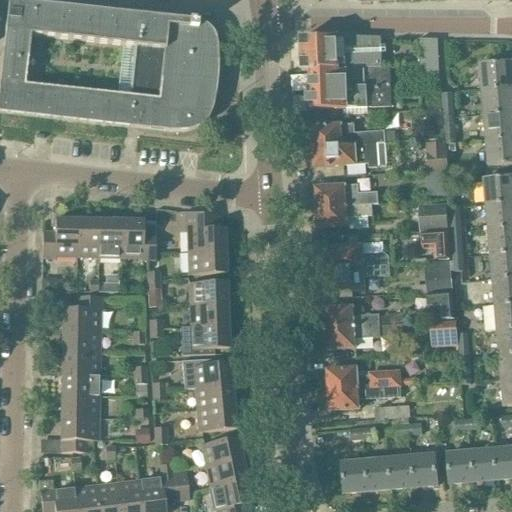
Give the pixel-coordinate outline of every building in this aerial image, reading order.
[(211,30),(210,29),(208,28),(205,25),(203,25),(199,24),(197,23),(190,22),(188,22),(187,22),(185,22),(184,22),(182,22),(181,22),(157,19),(44,7),(35,6),(7,3),(1,63),(0,70),(0,114),(129,129),(170,133),(180,133),(186,133),(191,132),(196,130),(198,129),(200,128),(202,126),(204,124),(206,123),(208,121),(210,116),(211,112),(213,107),(214,103),(215,98),(217,83),(218,78),(218,68),(219,63),(219,59),(219,55),(219,51),(218,47),(217,43),(216,39),(215,37),(215,35),(214,33),(212,32),(211,30)] [(302,70),(302,73),(339,71),(340,77),(367,75),(367,73),(384,72),(383,68),(382,39),(347,38),(301,39),(302,70)] [(426,77),(442,77),(440,48),(440,42),(438,42),(438,41),(419,40),(420,68),(425,68),(426,77)] [(511,63),(480,66),(483,92),(511,89),(511,63)] [(367,75),(340,77),(339,71),(302,73),(303,94),(299,94),(299,111),(312,110),(312,115),(392,110),(390,68),(383,68),(384,72),(367,73),(367,75)] [(511,115),(511,89),(483,92),(485,117),(511,115)] [(452,94),(443,95),(444,107),(453,107),(452,94)] [(443,95),(421,97),(422,111),(444,110),(444,107),(443,95)] [(444,110),(445,120),(454,119),(453,107),(444,107),(444,110)] [(430,113),(431,132),(442,132),(441,112),(430,113)] [(487,143),(511,140),(511,115),(485,117),(487,143)] [(455,132),(454,119),(445,120),(446,133),(455,132)] [(312,128),(313,149),(368,145),(386,144),(385,133),(355,135),(355,125),(312,128)] [(446,133),(447,145),(455,145),(455,132),(446,133)] [(511,166),(511,140),(487,143),(490,168),(511,166)] [(386,144),(368,145),(313,149),(315,169),(369,166),(369,170),(388,169),(386,144)] [(448,145),(426,147),(428,173),(449,172),(448,145)] [(445,173),(427,174),(428,187),(446,185),(445,173)] [(511,178),(485,181),(487,206),(511,203),(511,178)] [(316,189),(317,210),(372,207),(379,206),(378,194),(359,196),(359,186),(316,189)] [(511,229),(511,203),(487,206),(489,231),(511,229)] [(348,220),(373,218),(372,207),(317,210),(319,241),(346,239),(346,229),(348,228),(348,220)] [(419,210),(421,234),(444,232),(443,209),(419,210)] [(460,210),(451,210),(452,223),(461,222),(460,210)] [(224,231),(221,231),(220,218),(185,214),(185,233),(187,233),(188,255),(225,254),(224,231)] [(55,259),(73,259),(74,222),(55,222),(55,234),(43,234),(42,261),(55,261),(55,259)] [(96,222),(74,222),(73,259),(96,259),(96,222)] [(96,259),(120,260),(121,223),(96,222),(96,259)] [(453,236),(461,235),(461,222),(452,223),(453,236)] [(121,223),(120,260),(142,260),(142,262),(155,263),(155,236),(143,236),(143,223),(121,223)] [(492,256),(511,254),(511,229),(489,231),(492,256)] [(448,232),(422,234),(423,251),(434,250),(435,261),(450,260),(448,232)] [(453,236),(453,248),(462,248),(461,235),(453,236)] [(346,239),(319,241),(321,271),(376,268),(376,267),(390,266),(389,258),(384,254),(363,256),(362,247),(347,248),(346,239)] [(463,260),(462,248),(453,248),(454,261),(463,260)] [(226,276),(225,254),(188,255),(189,277),(226,276)] [(511,280),(511,254),(492,256),(494,282),(511,280)] [(454,261),(455,273),(462,273),(464,273),(463,260),(454,261)] [(376,267),(376,268),(321,271),(322,291),(351,290),(351,294),(366,293),(365,279),(391,278),(390,266),(376,267)] [(146,284),(158,284),(157,276),(145,276),(146,284)] [(425,279),(426,295),(453,293),(451,277),(425,279)] [(42,292),(56,293),(56,284),(51,279),(42,279),(42,292)] [(496,307),(511,305),(511,280),(494,282),(496,307)] [(86,294),(95,294),(95,282),(86,282),(86,294)] [(158,293),(158,284),(146,284),(146,294),(158,293)] [(189,285),(190,308),(227,306),(226,284),(189,285)] [(106,294),(119,294),(120,285),(106,285),(106,294)] [(440,321),(455,320),(453,294),(427,296),(428,312),(439,311),(440,321)] [(63,311),(63,333),(100,334),(100,312),(103,312),(103,299),(75,299),(75,311),(63,311)] [(511,330),(511,305),(496,307),(498,332),(511,330)] [(228,329),(227,306),(190,308),(191,330),(228,329)] [(323,311),(325,332),(380,328),(393,327),(398,327),(404,327),(403,315),(389,316),(390,318),(379,319),(379,317),(354,318),(354,309),(323,311)] [(148,331),(160,331),(159,323),(147,323),(148,331)] [(412,337),(411,326),(404,327),(398,327),(393,327),(394,338),(412,337)] [(441,347),(457,346),(456,326),(432,327),(433,339),(437,339),(437,343),(441,347)] [(380,328),(325,332),(326,352),(357,350),(356,341),(380,339),(380,328)] [(228,329),(191,330),(180,330),(181,358),(213,357),(213,351),(228,351),(228,329)] [(500,357),(511,356),(511,330),(498,332),(500,357)] [(160,340),(160,331),(148,331),(148,341),(160,340)] [(100,356),(100,334),(63,333),(62,355),(100,356)] [(468,335),(459,336),(460,348),(469,348),(468,335)] [(144,349),(143,337),(131,338),(132,350),(144,349)] [(460,348),(461,361),(469,361),(469,348),(460,348)] [(62,355),(62,377),(99,378),(100,356),(62,355)] [(511,381),(511,356),(500,357),(503,383),(511,381)] [(215,361),(182,364),(184,393),(195,391),(232,388),(230,365),(216,366),(215,361)] [(461,374),(470,373),(469,361),(461,361),(461,374)] [(133,378),(145,378),(145,369),(133,370),(133,378)] [(327,372),(328,393),(384,389),(395,388),(402,388),(401,372),(368,374),(368,378),(358,379),(358,370),(327,372)] [(470,373),(461,374),(462,386),(471,386),(470,373)] [(99,401),(99,378),(62,377),(62,400),(99,401)] [(146,387),(145,378),(133,378),(134,388),(146,387)] [(511,381),(503,383),(505,409),(511,408),(511,381)] [(150,395),(162,394),(162,385),(150,386),(150,395)] [(234,409),(232,388),(195,391),(197,413),(234,409)] [(395,388),(384,389),(328,393),(330,413),(360,411),(360,402),(401,399),(401,390),(402,389),(402,388),(395,388)] [(163,404),(162,394),(150,395),(151,404),(163,404)] [(62,400),(61,421),(98,422),(99,401),(62,400)] [(394,421),(410,420),(412,419),(410,407),(378,410),(379,422),(386,422),(394,421)] [(236,431),(234,409),(197,413),(199,435),(236,431)] [(147,422),(147,413),(135,414),(135,422),(147,422)] [(469,430),(469,421),(464,422),(463,415),(449,416),(450,423),(456,423),(456,431),(469,430)] [(511,425),(511,417),(503,418),(504,426),(511,425)] [(481,429),(480,420),(469,421),(469,430),(481,429)] [(61,421),(61,443),(61,455),(88,455),(88,443),(98,443),(98,422),(61,421)] [(410,427),(411,435),(424,434),(423,426),(410,427)] [(410,427),(397,428),(398,436),(411,435),(410,427)] [(148,442),(148,429),(135,429),(135,443),(148,442)] [(167,429),(154,430),(154,439),(167,438),(167,429)] [(376,430),(363,432),(363,441),(376,440),(376,430)] [(363,441),(363,432),(351,433),(352,443),(363,441)] [(154,439),(154,447),(168,447),(167,438),(154,439)] [(206,471),(243,463),(238,440),(201,447),(206,471)] [(114,449),(104,449),(103,462),(113,463),(114,449)] [(497,482),(511,481),(511,450),(494,452),(497,482)] [(474,484),(497,482),(494,452),(471,454),(474,484)] [(451,486),(474,484),(471,454),(448,456),(451,486)] [(413,460),(415,490),(439,488),(437,458),(413,460)] [(392,492),(415,490),(413,460),(389,462),(392,492)] [(81,461),(72,462),(73,475),(83,474),(81,461)] [(368,494),(392,492),(389,462),(365,464),(368,494)] [(248,487),(243,463),(206,471),(211,494),(248,487)] [(345,496),(368,494),(365,464),(342,466),(345,496)] [(173,475),(172,467),(160,468),(161,476),(173,475)] [(161,476),(161,480),(139,483),(142,511),(165,511),(164,505),(176,504),(173,477),(173,475),(161,476)] [(173,477),(176,504),(189,502),(189,499),(186,475),(173,477)] [(119,511),(142,511),(139,483),(116,486),(119,511)] [(100,511),(119,511),(116,486),(98,488),(100,511)] [(248,487),(211,494),(214,511),(250,511),(249,505),(251,505),(248,487)] [(77,511),(100,511),(98,488),(75,491),(77,511)] [(77,511),(75,491),(53,494),(53,491),(40,493),(42,511),(77,511)]
